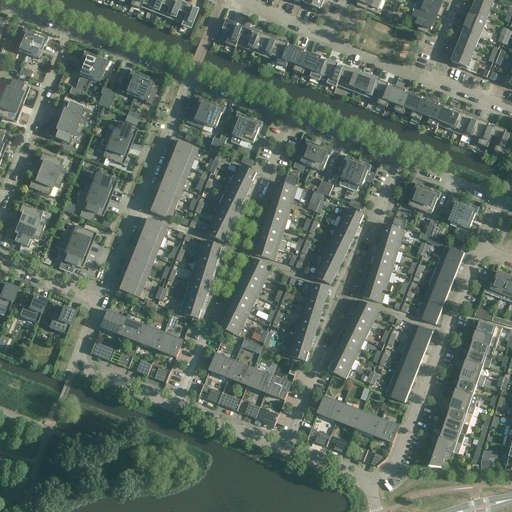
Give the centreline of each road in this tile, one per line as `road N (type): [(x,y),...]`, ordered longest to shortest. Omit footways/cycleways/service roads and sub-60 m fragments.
road 1 (residential): [(371,484),(397,463),(481,247)]
road 2 (residential): [(101,302),(190,78)]
road 3 (residential): [(0,205),(69,29)]
road 4 (residential): [(177,408),(86,373),(79,361),(101,302)]
road 5 (residential): [(511,108),(430,76),(460,0)]
road 6 (residential): [(481,247),(500,199),(395,161)]
road 7 (residential): [(190,78),(69,29)]
